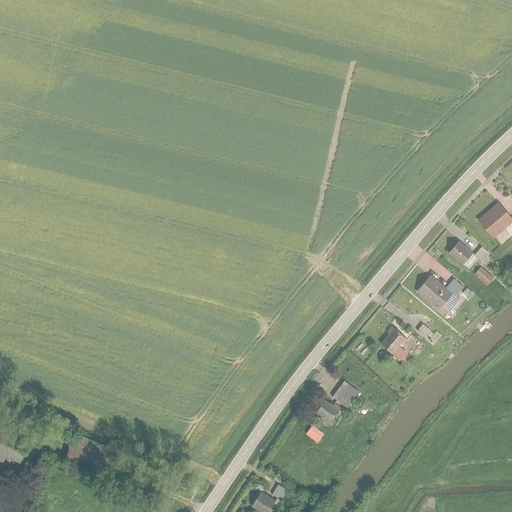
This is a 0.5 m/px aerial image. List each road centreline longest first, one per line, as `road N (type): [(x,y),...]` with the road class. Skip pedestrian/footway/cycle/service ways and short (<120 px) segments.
road 1 (secondary): [(205,511),(315,355),(511,135)]
road 2 (track): [(229,476),(0,387)]
